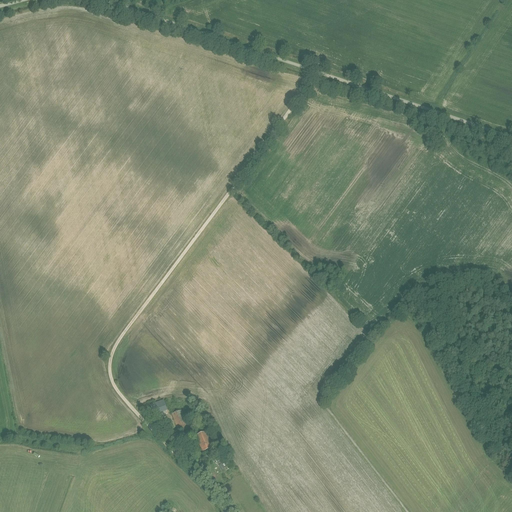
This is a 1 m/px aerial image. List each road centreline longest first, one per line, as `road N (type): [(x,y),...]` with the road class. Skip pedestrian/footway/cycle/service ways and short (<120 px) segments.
road 1 (track): [(319,71),(111,353),(118,392),(226,511)]
road 2 (unclassified): [(511,137),(103,0)]
